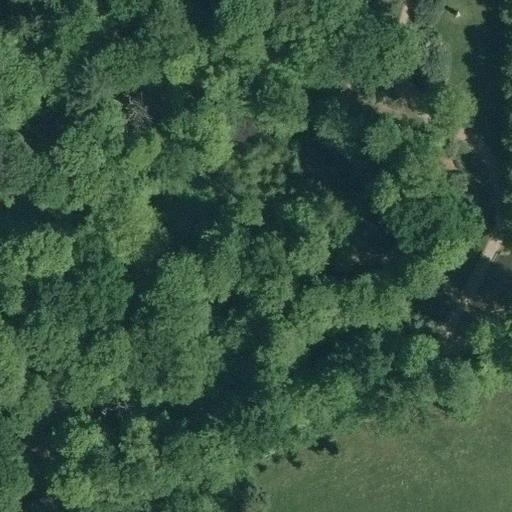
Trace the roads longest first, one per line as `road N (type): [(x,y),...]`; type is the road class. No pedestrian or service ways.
road 1 (track): [(434,121),(390,113),(317,79),(284,75),(216,87),(160,66),(0,96)]
road 2 (track): [(429,358),(488,254),(499,192),(495,172),(472,143),(412,104),(378,68),(404,0)]
road 3 (track): [(154,458),(429,358)]
road 4 (track): [(0,454),(154,458)]
road 5 (track): [(12,511),(154,458)]
